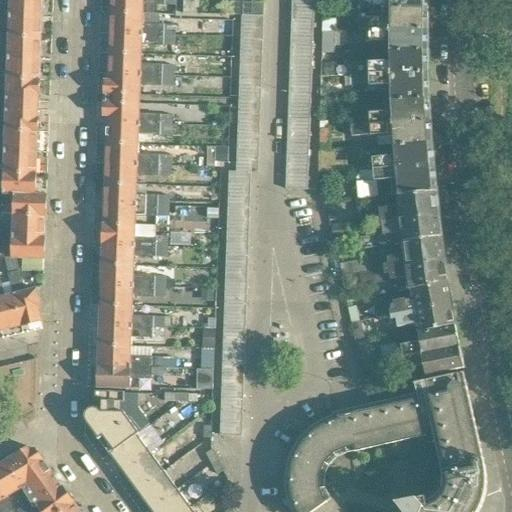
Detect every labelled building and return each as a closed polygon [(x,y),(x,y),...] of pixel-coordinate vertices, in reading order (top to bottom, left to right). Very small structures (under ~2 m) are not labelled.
[(0,16),(41,18),(41,0),(9,0),(9,4),(0,3),(0,16)] [(143,15),(144,3),(165,4),(164,0),(111,0),(111,14),(143,15)] [(314,10),(314,0),(292,0),(292,9),(314,10)] [(371,0),(369,8),(390,8),(429,9),(429,0),(371,0)] [(223,1),(222,14),(237,15),(238,1),(223,1)] [(264,16),(265,3),(244,2),(243,14),(243,16),(264,16)] [(369,8),(360,8),(360,31),(371,31),(429,32),(429,9),(390,8),(369,8)] [(314,22),(314,10),(292,9),(292,21),(314,22)] [(164,23),(160,23),(160,16),(143,15),(111,14),(110,34),(163,36),(164,23)] [(40,39),(41,18),(0,16),(0,25),(9,26),(8,38),(40,39)] [(264,29),(264,16),(243,16),(242,16),(242,28),(264,29)] [(336,31),(336,19),(323,18),(323,31),(336,31)] [(314,34),(314,22),(292,21),(292,33),(314,34)] [(164,23),(163,36),(175,37),(176,24),(164,23)] [(263,41),(264,29),(242,28),(241,40),(263,41)] [(335,52),(336,31),(323,31),(322,53),(335,52)] [(429,52),(429,32),(371,31),(371,40),(390,40),(390,52),(429,52)] [(313,46),(314,34),(292,33),(291,45),(313,46)] [(142,56),(142,44),(163,44),(163,36),(110,34),(109,54),(142,56)] [(175,37),(163,36),(163,44),(175,45),(175,37)] [(0,58),(39,60),(40,39),(8,38),(8,46),(0,45),(0,58)] [(263,53),(263,41),(241,40),(241,52),(263,53)] [(313,58),(313,46),(291,45),(291,57),(313,58)] [(263,65),(263,53),(241,52),(241,64),(263,65)] [(390,61),(357,62),(358,75),(429,72),(429,52),(390,52),(390,61)] [(162,77),(162,64),(142,63),(142,56),(109,54),(109,75),(162,77)] [(312,70),(313,58),(291,57),(290,69),(312,70)] [(38,81),(39,60),(0,58),(0,70),(7,71),(7,80),(38,81)] [(325,60),(325,73),(335,73),(335,60),(325,60)] [(174,64),(162,64),(162,77),(174,77),(174,64)] [(262,77),(263,65),(241,64),(240,76),(262,77)] [(312,82),(312,70),(290,69),(290,81),(312,82)] [(430,98),(429,72),(358,75),(350,76),(351,85),(390,84),(391,101),(430,98)] [(162,85),(162,77),(109,75),(108,75),(108,82),(104,81),(104,95),(139,96),(139,84),(162,85)] [(262,89),(262,77),(240,76),(240,88),(262,89)] [(174,77),(162,77),(162,85),(174,85),(174,77)] [(38,106),(38,103),(39,81),(38,81),(7,80),(6,88),(0,87),(0,99),(7,99),(7,105),(38,106)] [(311,94),(312,82),(290,81),(289,93),(311,94)] [(261,101),(262,89),(240,88),(239,100),(261,101)] [(311,106),(311,94),(289,93),(289,105),(311,106)] [(139,113),(139,96),(104,95),(103,103),(103,117),(107,117),(107,124),(160,126),(161,113),(139,113)] [(431,123),(430,98),(391,101),(392,111),(352,113),(354,127),(431,123)] [(261,113),(261,101),(239,100),(239,112),(261,113)] [(0,130),(37,132),(38,110),(38,106),(7,105),(7,108),(0,107),(0,130)] [(311,118),(311,106),(289,105),(289,117),(311,118)] [(260,125),(261,113),(239,112),(238,124),(260,125)] [(173,114),(161,113),(160,126),(172,126),(173,114)] [(310,130),(311,118),(289,117),(288,129),(310,130)] [(431,123),(354,127),(354,139),(394,137),(394,146),(432,143),(431,123)] [(152,144),(153,135),(160,135),(160,126),(107,124),(106,144),(139,145),(139,144),(152,144)] [(260,137),(260,125),(238,124),(238,136),(260,137)] [(172,126),(160,126),(160,135),(172,135),(172,126)] [(310,142),(310,130),(288,129),(288,141),(310,142)] [(0,151),(36,153),(37,133),(37,132),(0,130),(0,151)] [(259,149),(260,137),(238,136),(238,148),(259,149)] [(309,154),(310,142),(288,141),(287,153),(309,154)] [(320,143),(319,151),(327,151),(331,151),(330,142),(320,143)] [(434,165),(432,143),(394,146),(395,155),(379,157),(378,146),(355,148),(357,170),(355,170),(355,173),(434,165)] [(159,166),(159,154),(138,154),(139,145),(106,144),(105,165),(159,166)] [(259,161),(259,149),(238,148),(237,160),(259,161)] [(35,173),(36,153),(0,151),(0,161),(3,162),(3,173),(36,174),(36,173),(35,173)] [(327,162),(327,151),(319,151),(319,161),(327,162)] [(309,166),(309,154),(287,153),(287,165),(309,166)] [(171,154),(159,154),(159,166),(171,167),(171,154)] [(259,173),(259,161),(237,160),(237,172),(251,173),(259,173)] [(332,170),(332,162),(327,162),(319,161),(319,170),(332,170)] [(137,186),(138,174),(159,175),(159,166),(105,165),(105,185),(137,186)] [(308,178),(309,166),(287,165),(286,177),(308,178)] [(437,192),(434,165),(355,173),(356,181),(358,199),(379,196),(378,180),(397,178),(399,194),(396,195),(397,197),(437,192)] [(171,167),(159,166),(159,175),(170,175),(171,167)] [(251,185),(251,173),(237,172),(229,171),(229,184),(251,185)] [(0,193),(35,195),(36,174),(3,173),(3,181),(0,181),(0,193)] [(308,190),(308,178),(286,177),(286,189),(308,190)] [(251,197),(251,185),(229,184),(229,196),(251,197)] [(157,207),(158,195),(137,194),(137,186),(105,185),(104,205),(157,207)] [(439,215),(437,192),(397,197),(398,206),(380,207),(381,216),(376,217),(377,226),(382,225),(382,223),(439,215)] [(46,195),(35,195),(0,193),(0,203),(13,204),(13,216),(45,217),(46,195)] [(170,195),(158,195),(157,207),(169,207),(170,195)] [(250,209),(251,197),(229,196),(228,208),(250,209)] [(337,213),(335,202),(328,203),(330,214),(337,213)] [(136,226),(136,214),(157,215),(157,207),(104,205),(103,225),(136,226)] [(169,207),(157,207),(157,215),(169,215),(169,207)] [(250,221),(250,209),(228,208),(228,220),(250,221)] [(442,236),(439,215),(382,223),(382,225),(383,233),(360,236),(361,248),(402,243),(442,236)] [(44,238),(45,218),(45,217),(13,216),(12,224),(0,223),(0,236),(45,238),(44,238)] [(249,233),(250,221),(228,220),(227,232),(249,233)] [(347,237),(346,224),(333,224),(333,237),(347,237)] [(156,247),(156,235),(136,234),(136,226),(103,225),(103,246),(156,247)] [(249,245),(249,233),(227,232),(227,244),(249,245)] [(168,235),(156,235),(156,247),(168,248),(168,235)] [(44,258),(45,238),(0,236),(0,246),(11,246),(11,257),(23,257),(42,258),(44,258)] [(363,274),(445,260),(442,236),(402,243),(404,254),(367,260),(367,258),(339,263),(343,276),(363,272),(363,274)] [(248,257),(249,245),(227,244),(226,256),(248,257)] [(134,267),(134,255),(156,256),(156,247),(103,246),(102,266),(134,267)] [(168,248),(156,247),(156,256),(167,256),(168,248)] [(248,269),(248,257),(226,256),(226,268),(248,269)] [(42,270),(42,258),(23,257),(23,270),(42,270)] [(4,258),(8,274),(19,272),(16,258),(4,258)] [(448,282),(447,273),(445,260),(363,274),(365,287),(401,281),(403,291),(411,290),(448,282)] [(154,288),(155,275),(134,275),(134,267),(102,266),(101,286),(154,288)] [(248,281),(248,269),(226,268),(226,280),(248,281)] [(8,274),(14,295),(21,326),(41,321),(38,308),(40,304),(36,288),(24,291),(19,272),(8,274)] [(167,276),(155,275),(154,288),(166,288),(167,276)] [(21,326),(14,295),(5,297),(0,276),(0,326),(1,331),(21,326)] [(247,293),(248,281),(226,280),(225,292),(247,293)] [(412,297),(375,304),(379,319),(391,316),(452,305),(449,282),(411,290),(412,297)] [(133,307),(133,296),(154,296),(154,288),(101,286),(101,306),(133,307)] [(166,288),(154,288),(154,296),(166,296),(166,288)] [(247,305),(247,293),(225,292),(225,304),(247,305)] [(246,317),(247,305),(225,304),(224,316),(246,317)] [(358,305),(348,307),(352,323),(361,321),(358,305)] [(452,305),(391,316),(393,327),(416,323),(418,333),(456,325),(452,305)] [(153,328),(153,316),(133,315),(133,307),(101,306),(100,327),(153,328)] [(205,311),(170,310),(169,344),(204,345),(205,311)] [(153,316),(153,328),(165,329),(165,316),(153,316)] [(246,329),(246,317),(224,316),(224,328),(246,329)] [(366,343),(361,321),(352,323),(356,344),(366,343)] [(460,347),(456,325),(418,333),(419,341),(401,344),(403,352),(399,353),(400,358),(404,357),(405,359),(460,347)] [(131,348),(132,336),(153,336),(153,328),(100,327),(99,347),(131,348)] [(245,341),(246,329),(224,328),(223,340),(245,341)] [(245,353),(245,341),(223,340),(223,352),(245,353)] [(369,359),(366,343),(356,344),(360,361),(369,359)] [(151,369),(152,356),(131,355),(131,348),(99,347),(99,367),(151,369)] [(400,358),(383,362),(386,379),(416,373),(415,367),(423,365),(426,377),(465,368),(460,347),(405,359),(404,357),(400,358)] [(245,365),(245,353),(223,352),(223,364),(245,365)] [(163,356),(152,356),(151,369),(162,369),(163,356)] [(244,377),(245,365),(223,364),(222,376),(244,377)] [(151,377),(151,369),(99,367),(98,388),(130,389),(131,377),(151,377)] [(162,369),(151,369),(151,377),(164,378),(164,369),(162,369)] [(479,511),(480,511),(482,506),(483,503),(484,501),(486,495),(486,492),(486,489),(487,487),(487,483),(487,478),(486,474),(486,471),(485,468),(485,466),(464,373),(427,381),(448,476),(449,479),(449,480),(449,483),(448,485),(448,487),(447,490),(446,493),(444,496),(442,498),(440,501),(438,502),(429,507),(426,498),(397,504),(403,511),(479,511)] [(244,389),(244,377),(222,376),(222,388),(244,389)] [(243,401),(244,389),(222,388),(221,400),(243,401)] [(124,409),(124,403),(125,393),(96,392),(96,402),(95,408),(124,409)] [(189,401),(189,393),(165,392),(164,400),(189,401)] [(427,436),(425,427),(419,399),(338,417),(339,420),(335,421),(332,422),(326,425),(323,426),(319,428),(314,432),(311,435),(308,437),(307,438),(306,440),(302,444),(300,448),(297,454),(295,457),(294,459),(293,462),(293,464),(292,467),(291,470),(291,473),(290,476),(290,479),(290,482),(290,486),(291,488),(291,490),(291,494),(292,498),(293,501),(294,504),(295,507),(297,510),(297,511),(314,511),(327,503),(325,499),(324,497),(323,494),(321,490),(321,487),(321,484),(320,480),(321,478),(321,476),(321,474),(322,471),(324,467),(325,464),(326,463),(327,461),(329,459),(332,456),(334,454),(337,452),(341,450),(345,449),(349,448),(353,447),(355,453),(427,436)] [(243,413),(243,401),(221,400),(221,412),(243,413)] [(137,430),(124,411),(124,409),(95,408),(93,408),(91,408),(90,409),(88,410),(87,411),(86,413),(85,415),(85,416),(85,418),(85,419),(85,420),(86,421),(86,422),(108,452),(137,430)] [(242,425),(243,413),(221,412),(220,424),(242,425)] [(242,436),(242,425),(220,424),(220,436),(242,436)] [(151,449),(137,430),(108,452),(122,471),(151,449)] [(61,487),(45,465),(34,451),(27,449),(6,461),(34,507),(61,487)] [(164,468),(151,449),(122,471),(136,489),(164,468)] [(217,460),(212,450),(206,453),(212,463),(217,460)] [(223,470),(217,460),(212,463),(217,473),(223,470)] [(27,511),(34,507),(6,461),(0,465),(0,489),(5,497),(7,496),(14,492),(22,506),(17,509),(19,511),(27,511)] [(150,508),(178,488),(164,468),(136,489),(150,508)] [(61,511),(73,504),(61,487),(34,507),(27,511),(61,511)] [(184,511),(191,507),(178,488),(150,508),(152,511),(184,511)] [(5,497),(0,489),(0,508),(2,511),(15,511),(7,496),(5,497)]
